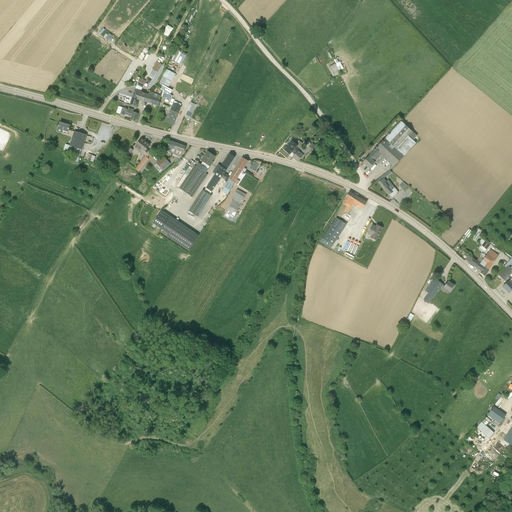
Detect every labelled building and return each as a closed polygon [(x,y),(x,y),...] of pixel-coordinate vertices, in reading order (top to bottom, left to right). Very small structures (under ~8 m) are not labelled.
[(173,59),(183,63),(187,53),(177,49),(173,59)] [(148,77),(153,80),(163,63),(158,60),(148,77)] [(339,71),(335,64),(329,67),(333,74),(339,71)] [(172,96),(169,93),(171,90),(168,88),(175,74),(167,69),(159,84),(162,86),(160,89),(166,93),(163,91),(161,96),(166,97),(166,98),(171,100),(172,96)] [(136,85),(143,88),(146,81),(139,78),(136,85)] [(141,92),(139,92),(135,90),(130,104),(136,106),(139,99),(141,92)] [(160,101),(161,96),(149,92),(148,94),(141,92),(139,99),(158,105),(160,101)] [(178,113),(181,106),(179,105),(180,104),(174,102),(173,104),(171,110),(178,113)] [(191,118),(196,105),(191,102),(185,115),(188,117),(190,118),(191,118)] [(127,110),(127,109),(123,108),(120,114),(125,116),(125,114),(131,116),(132,117),(131,120),(135,121),(137,114),(133,112),(133,110),(128,108),(128,111),(127,110)] [(173,125),(178,113),(171,110),(166,122),(173,125)] [(368,156),(375,162),(382,156),(394,167),(416,143),(408,136),(412,132),(401,121),(368,156)] [(68,133),(69,130),(70,126),(60,122),(58,127),(56,132),(62,134),(63,131),(68,133)] [(81,150),(85,140),(86,135),(75,132),(70,146),(68,145),(66,151),(80,156),(81,150)] [(140,151),(141,149),(147,154),(149,151),(147,149),(150,145),(142,138),(135,147),(140,151)] [(175,149),(176,144),(170,141),(166,151),(172,154),(174,149),(175,149)] [(293,157),(304,145),(299,141),(296,144),(294,142),(293,143),(290,141),(287,144),(288,145),(284,149),(290,155),(293,151),(296,153),(292,157),(293,157)] [(301,158),(304,155),(308,152),(309,153),(315,146),(312,142),(305,151),(302,148),(304,145),(293,157),(298,162),(301,158)] [(184,151),(185,147),(176,144),(175,149),(174,149),(172,154),(181,157),(184,153),(184,151)] [(129,147),(124,153),(125,154),(127,156),(128,157),(133,150),(129,147)] [(212,164),(210,163),(215,156),(208,151),(201,161),(203,162),(210,167),(212,164)] [(214,177),(219,180),(221,177),(225,180),(224,181),(227,183),(229,179),(228,176),(228,175),(224,173),(225,172),(224,172),(235,157),(230,153),(227,157),(220,167),(217,165),(213,173),(215,174),(214,177)] [(86,159),(93,162),(95,157),(88,154),(86,159)] [(369,169),(375,162),(368,156),(366,159),(363,162),(369,169)] [(164,157),(160,160),(166,166),(169,163),(164,157)] [(242,171),(246,165),(248,161),(243,158),(237,167),(242,171)] [(160,160),(156,163),(156,164),(154,166),(160,173),(162,171),(161,170),(166,166),(160,160)] [(250,168),(256,171),(259,165),(254,162),(250,168)] [(192,197),(208,175),(206,173),(208,169),(201,165),(198,163),(196,167),(195,166),(179,188),(192,197)] [(341,173),(340,172),(344,168),(340,163),(334,167),(335,169),(333,170),(334,172),(337,176),(341,173)] [(239,182),(236,180),(242,171),(237,167),(231,176),(229,179),(234,182),(237,184),(239,182)] [(219,180),(214,177),(208,185),(206,188),(212,192),(219,180)] [(396,195),(398,192),(394,188),(392,190),(385,182),(386,181),(383,178),(383,179),(379,182),(392,198),(396,195)] [(228,194),(234,182),(229,179),(227,183),(222,191),(228,194)] [(404,189),(407,186),(404,182),(403,183),(402,181),(399,184),(400,185),(404,189)] [(246,194),(237,189),(231,199),(233,200),(226,212),(234,217),(241,204),(246,194)] [(198,217),(212,196),(210,195),(205,191),(203,190),(188,211),(198,217)] [(356,207),(357,205),(363,208),(364,207),(366,203),(349,192),(346,197),(346,198),(347,198),(343,203),(347,206),(344,210),(347,213),(352,205),(356,207)] [(189,249),(199,234),(170,215),(162,227),(170,233),(168,235),(189,249)] [(336,218),(323,238),(320,242),(331,249),(347,224),(336,218)] [(371,237),(376,240),(382,228),(377,225),(376,227),(372,226),(368,233),(372,235),(371,237)] [(469,237),(470,236),(473,232),(469,229),(464,235),(468,238),(469,237)] [(485,241),(482,245),(481,246),(486,249),(490,245),(489,244),(490,243),(486,240),(485,241)] [(495,259),(498,255),(490,249),(487,254),(485,256),(482,253),(479,257),(476,261),(488,270),(496,260),(495,259)] [(488,270),(476,261),(468,256),(465,259),(468,262),(486,274),(488,270)] [(508,266),(505,268),(498,275),(504,281),(504,280),(506,282),(506,281),(506,280),(507,280),(506,278),(508,277),(511,272),(511,271),(509,268),(508,266)] [(510,279),(508,277),(506,278),(507,280),(506,280),(506,281),(506,282),(507,283),(503,286),(509,292),(511,289),(511,283),(509,281),(510,279)] [(448,281),(444,286),(435,278),(425,291),(428,293),(423,300),(428,304),(442,286),(443,288),(449,292),(451,290),(454,286),(448,281)] [(506,415),(498,409),(493,406),(487,415),(499,424),(506,415)] [(481,422),(477,427),(489,438),(494,432),(481,422)]
